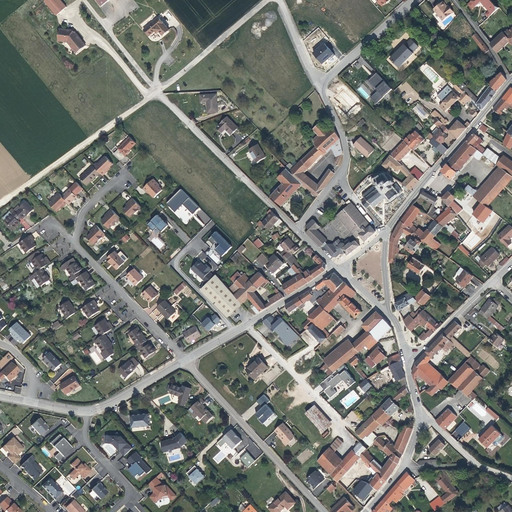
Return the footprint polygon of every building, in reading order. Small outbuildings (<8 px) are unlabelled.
[(67,7),(60,0),(45,0),(44,1),(57,16),(67,7)] [(490,0),(472,0),(471,1),(468,4),(472,10),(480,3),(482,3),(483,2),(486,6),(485,7),(489,11),(487,13),(485,14),(488,18),(499,8),(496,6),(490,0)] [(447,6),(443,1),(434,8),(442,19),(453,11),(450,6),(448,8),(447,6)] [(169,30),(159,17),(144,30),(149,36),(156,31),(157,33),(159,31),(163,36),(169,30)] [(86,46),(75,32),(74,33),(71,32),(71,30),(60,29),(58,41),(67,42),(76,53),(86,46)] [(490,44),(497,53),(510,41),(511,43),(511,29),(510,31),(508,30),(504,33),(503,32),(491,43),(490,44)] [(490,52),(476,33),(472,37),(493,65),(496,62),(490,52)] [(341,57),(328,40),(313,52),(326,68),(341,57)] [(419,47),(411,40),(406,46),(405,45),(390,59),(399,68),(414,54),(413,53),(419,47)] [(496,92),(490,85),(479,100),(465,87),(466,86),(462,81),(460,83),(449,72),(447,75),(458,86),(472,100),(473,101),(482,111),(496,92)] [(502,72),(489,83),(490,85),(496,92),(507,79),(502,72)] [(377,73),(368,81),(378,91),(371,98),(377,104),(392,90),(377,73)] [(447,85),(437,95),(441,100),(452,90),(447,85)] [(472,100),(458,86),(457,88),(462,94),(459,96),(454,91),(443,102),(440,106),(445,111),(448,108),(449,109),(458,100),(463,105),(468,100),(470,102),(472,100)] [(511,105),(511,103),(511,87),(503,98),(511,105)] [(207,102),(208,113),(218,112),(217,94),(201,95),(201,102),(207,102)] [(507,110),(510,106),(511,105),(503,98),(501,98),(492,109),(493,110),(501,115),(506,109),(507,110)] [(357,104),(350,110),(354,115),(361,109),(357,104)] [(300,108),(294,114),(297,117),(303,111),(300,108)] [(436,117),(443,124),(446,121),(439,114),(436,117)] [(447,134),(450,131),(449,130),(436,117),(436,116),(433,119),(432,120),(441,128),(433,136),(439,141),(442,144),(449,136),(447,134)] [(238,128),(228,117),(217,128),(222,132),(225,129),(231,134),(238,128)] [(450,131),(457,139),(467,128),(458,120),(449,130),(450,131)] [(327,151),(340,138),(333,127),(327,131),(320,123),(313,130),(318,135),(312,140),(314,142),(313,143),(316,146),(298,163),(290,171),(303,184),(302,185),(317,197),(334,173),(333,171),(334,170),(332,169),(331,170),(330,169),(319,184),(317,185),(303,174),(305,173),(322,155),(324,155),(328,151),(327,151)] [(482,124),(479,128),(485,132),(488,128),(482,124)] [(409,135),(403,141),(412,149),(414,151),(417,148),(415,146),(418,142),(420,144),(422,143),(424,145),(425,143),(423,142),(424,140),(415,131),(411,136),(409,135)] [(474,133),(467,142),(483,154),(486,150),(479,145),(483,141),(474,133)] [(434,147),(439,141),(433,136),(430,134),(427,137),(431,141),(429,143),(434,147)] [(362,150),(369,156),(375,150),(361,137),(354,144),(361,151),(362,150)] [(335,163),(337,165),(343,154),(340,138),(327,151),(328,151),(324,155),(322,155),(324,156),(332,148),(336,157),(334,160),(335,163)] [(412,149),(403,141),(394,151),(391,154),(400,162),(412,149)] [(442,144),(439,141),(434,147),(443,155),(448,150),(442,144)] [(447,163),(441,171),(451,179),(472,156),(479,161),(484,155),(467,142),(448,164),(447,163)] [(113,154),(120,161),(126,155),(125,154),(130,149),(124,143),(113,154)] [(258,144),(249,149),(257,163),(266,158),(258,144)] [(511,164),(502,158),(501,159),(487,148),(486,150),(483,154),(484,155),(497,165),(500,167),(511,175),(511,164)] [(392,173),(401,163),(400,162),(391,154),(390,156),(382,164),(386,167),(392,173)] [(100,172),(103,175),(106,172),(104,170),(108,166),(109,167),(113,163),(106,156),(98,164),(97,163),(94,166),(100,172)] [(282,159),(280,161),(283,164),(287,169),(290,171),(298,163),(295,160),(291,164),(290,163),(288,165),(282,159)] [(87,185),(100,172),(94,166),(94,165),(80,178),(87,185)] [(419,182),(427,176),(416,165),(412,169),(410,168),(407,170),(411,174),(419,182)] [(487,207),(511,178),(511,175),(500,167),(474,196),(482,202),(487,207)] [(290,171),(287,169),(281,175),(278,178),(283,183),(271,196),(282,206),(302,185),(303,184),(290,171)] [(305,173),(303,174),(317,185),(319,184),(305,173)] [(402,190),(397,184),(394,186),(393,185),(395,184),(395,183),(393,183),(392,182),(393,182),(392,181),(391,181),(389,180),(388,181),(384,176),(385,174),(384,174),(383,175),(377,179),(376,179),(375,182),(378,182),(378,183),(363,195),(367,199),(371,204),(375,207),(389,196),(391,198),(390,200),(392,200),(392,198),(402,190)] [(411,190),(419,182),(411,174),(402,183),(411,190)] [(168,192),(164,188),(165,187),(158,181),(149,190),(152,193),(154,192),(156,195),(155,195),(160,200),(168,192)] [(69,202),(70,204),(74,199),(74,198),(76,195),(71,189),(63,196),(69,202)] [(181,189),(167,203),(175,212),(183,204),(193,214),(200,208),(181,189)] [(444,197),(443,198),(449,206),(453,210),(458,205),(454,201),(457,198),(450,191),(444,197)] [(435,205),(438,200),(423,192),(420,196),(434,204),(435,205)] [(69,202),(63,196),(60,193),(53,199),(54,200),(50,203),(58,211),(63,207),(62,206),(64,204),(65,205),(69,202)] [(421,211),(428,215),(430,210),(434,204),(420,196),(418,198),(426,203),(424,206),(416,201),(414,205),(421,211)] [(371,204),(367,199),(362,202),(367,208),(371,204)] [(22,217),(24,219),(27,216),(34,209),(26,201),(19,208),(20,209),(17,212),(22,217)] [(144,213),(147,210),(138,201),(134,205),(136,206),(132,210),(128,214),(134,220),(139,216),(140,217),(144,213)] [(484,222),(492,210),(487,207),(482,202),(473,214),(484,222)] [(364,231),(371,226),(352,203),(337,215),(356,238),(360,235),(364,231)] [(421,211),(414,205),(402,222),(414,233),(423,240),(430,243),(442,229),(444,232),(446,229),(444,227),(435,220),(425,232),(419,227),(418,229),(413,225),(414,224),(413,223),(421,211)] [(444,227),(457,216),(453,210),(449,206),(445,209),(446,210),(439,216),(430,210),(428,215),(435,220),(444,227)] [(19,220),(22,217),(17,212),(15,210),(13,208),(9,211),(10,211),(3,218),(5,221),(14,229),(21,223),(19,220)] [(119,223),(122,219),(113,210),(110,213),(111,215),(107,218),(107,217),(102,222),(110,229),(118,221),(119,223)] [(269,215),(263,222),(266,225),(270,229),(279,220),(281,223),(283,221),(272,211),(269,215)] [(203,212),(199,217),(205,224),(210,219),(203,212)] [(158,214),(157,215),(164,223),(165,222),(158,214)] [(479,229),(484,222),(473,214),(468,221),(479,229)] [(164,223),(157,215),(148,224),(151,228),(154,231),(158,227),(162,231),(168,225),(165,222),(164,223)] [(317,230),(320,227),(313,219),(306,226),(309,229),(307,232),(321,247),(326,242),(328,240),(317,230)] [(12,231),(14,229),(5,221),(4,222),(12,231)] [(411,237),(414,233),(402,222),(398,227),(393,236),(392,237),(399,241),(402,236),(405,239),(407,235),(411,237)] [(449,223),(445,228),(451,233),(455,228),(449,223)] [(511,225),(509,224),(498,236),(510,249),(511,247),(511,242),(509,239),(511,236),(511,225)] [(104,238),(107,235),(98,226),(94,229),(95,231),(91,234),(87,238),(94,245),(99,241),(100,242),(104,238)] [(361,237),(366,242),(376,234),(376,232),(371,226),(364,231),(360,235),(361,237)] [(451,234),(457,239),(460,235),(454,230),(451,234)] [(232,247),(216,232),(208,239),(213,244),(217,240),(220,244),(215,249),(222,256),(232,247)] [(274,241),(280,236),(277,232),(271,236),(274,241)] [(406,245),(404,248),(409,252),(409,251),(414,254),(422,243),(423,240),(414,233),(411,237),(412,237),(412,239),(408,246),(406,245)] [(35,240),(32,235),(20,243),(27,253),(37,246),(33,241),(35,240)] [(264,244),(258,238),(254,242),(259,247),(264,244)] [(288,253),(283,257),(287,260),(300,249),(297,245),(296,246),(288,238),(280,245),(288,253)] [(345,253),(348,256),(360,246),(359,244),(360,244),(358,242),(357,242),(356,240),(351,243),(348,239),(345,241),(341,241),(339,239),(336,241),(339,245),(337,247),(337,250),(339,252),(333,256),(334,257),(337,257),(341,254),(344,254),(345,253)] [(430,243),(429,244),(437,250),(441,245),(433,239),(430,243)] [(339,245),(336,241),(333,244),(328,244),(326,242),(321,247),(324,246),(333,256),(339,252),(337,250),(337,247),(339,245)] [(391,241),(391,242),(390,262),(395,263),(397,254),(399,254),(400,248),(398,248),(398,245),(397,244),(394,243),(391,241)] [(467,256),(470,253),(461,244),(458,247),(467,256)] [(488,266),(500,255),(493,247),(481,258),(482,259),(487,265),(488,266)] [(207,253),(216,263),(219,260),(210,250),(207,253)] [(43,268),(51,263),(47,257),(45,258),(42,254),(41,255),(39,251),(28,258),(31,261),(32,261),(39,271),(43,268)] [(125,262),(115,251),(107,259),(112,263),(113,263),(118,268),(125,262)] [(235,261),(242,254),(239,251),(232,258),(235,261)] [(264,254),(263,253),(258,258),(264,265),(265,263),(274,273),(284,263),(277,256),(275,254),(270,259),(269,259),(264,254)] [(287,260),(292,267),(295,264),(309,281),(327,269),(327,265),(317,254),(313,258),(319,265),(311,271),(308,269),(304,272),(292,255),(287,260)] [(507,257),(499,262),(501,265),(509,260),(507,257)] [(80,272),(83,270),(77,262),(76,262),(73,258),(62,265),(63,266),(60,268),(61,270),(65,269),(65,270),(67,268),(72,276),(69,278),(71,282),(72,282),(77,279),(82,275),(80,272)] [(421,274),(426,266),(416,259),(415,258),(409,266),(421,274)] [(211,260),(208,263),(215,269),(217,267),(211,260)] [(295,264),(292,267),(297,275),(283,284),(289,294),(309,281),(295,264)] [(195,280),(200,285),(211,272),(206,267),(195,280)] [(43,268),(39,271),(29,278),(31,281),(32,280),(35,278),(41,285),(41,286),(46,283),(50,280),(51,280),(43,268)] [(134,268),(127,275),(136,285),(143,277),(134,268)] [(465,288),(474,276),(465,270),(456,282),(465,288)] [(257,313),(265,308),(253,293),(261,286),(263,288),(270,282),(267,279),(260,272),(251,279),(245,273),(244,273),(242,271),(241,273),(239,271),(231,278),(235,283),(229,288),(243,303),(249,297),(255,304),(252,308),(257,313)] [(96,285),(87,272),(82,275),(77,279),(78,281),(79,282),(80,281),(87,291),(96,285)] [(331,288),(321,298),(320,297),(317,301),(321,305),(344,282),(335,272),(324,280),(330,286),(331,288)] [(229,288),(216,274),(201,290),(228,318),(243,303),(229,288)] [(37,288),(41,285),(35,278),(32,280),(37,288)] [(350,300),(346,295),(352,289),(344,281),(344,282),(321,305),(329,313),(340,301),(356,317),(362,311),(350,300)] [(183,288),(180,285),(174,291),(177,294),(183,288)] [(149,297),(153,301),(159,295),(150,286),(143,294),(148,299),(149,297)] [(269,303),(270,305),(284,297),(276,289),(274,290),(277,293),(268,299),(269,303)] [(357,293),(352,289),(346,295),(350,300),(357,293)] [(304,302),(313,295),(312,293),(309,290),(285,305),(291,312),(294,310),(299,306),(301,308),(304,306),(302,303),(304,302)] [(421,291),(415,298),(419,301),(424,305),(430,298),(421,291)] [(399,311),(419,301),(415,298),(410,293),(395,301),(395,303),(399,311)] [(479,312),(488,320),(491,317),(499,306),(500,304),(496,300),(494,302),(490,299),(479,312)] [(66,319),(77,312),(69,300),(60,307),(66,315),(64,316),(66,319)] [(98,306),(94,300),(83,308),(89,318),(99,311),(97,307),(98,306)] [(177,312),(165,300),(157,307),(169,319),(177,312)] [(324,328),(335,318),(329,313),(321,305),(308,317),(309,317),(307,318),(308,320),(302,325),(307,330),(314,323),(321,331),(324,328)] [(404,321),(409,328),(424,311),(423,310),(422,311),(420,309),(412,318),(410,315),(404,321)] [(370,330),(371,331),(384,318),(376,311),(362,325),(367,331),(370,330)] [(424,311),(409,328),(412,332),(419,324),(420,322),(423,325),(426,327),(427,325),(431,329),(427,334),(430,338),(441,327),(424,311)] [(214,312),(201,324),(208,332),(221,320),(214,312)] [(284,341),(285,340),(289,344),(299,335),(282,317),(276,322),(270,315),(263,320),(273,331),(276,329),(278,332),(280,331),(281,332),(283,334),(281,335),(280,337),(284,341)] [(491,317),(488,320),(495,325),(497,322),(491,317)] [(369,349),(392,327),(384,318),(371,331),(375,337),(366,345),(369,349)] [(95,326),(101,336),(104,334),(105,334),(114,327),(111,324),(110,325),(105,319),(95,326)] [(21,345),(31,336),(17,321),(7,331),(21,345)] [(458,323),(456,321),(444,334),(457,346),(460,343),(453,337),(462,327),(458,323)] [(502,331),(505,328),(497,322),(495,325),(502,331)] [(345,328),(341,324),(333,332),(334,333),(337,336),(345,328)] [(129,334),(138,328),(137,325),(128,331),(129,334)] [(184,333),(190,343),(202,335),(197,326),(184,333)] [(135,344),(137,348),(146,342),(147,341),(138,328),(129,334),(136,344),(135,344)] [(324,328),(321,331),(328,338),(331,336),(324,328)] [(366,345),(375,337),(371,331),(370,330),(367,331),(353,343),(356,346),(355,347),(359,351),(366,345)] [(430,338),(427,334),(425,333),(419,339),(425,344),(430,338)] [(112,345),(104,334),(101,336),(98,338),(94,341),(96,345),(98,343),(103,351),(101,353),(106,359),(114,354),(112,345)] [(456,345),(444,334),(416,362),(415,365),(422,370),(432,379),(442,389),(440,391),(456,395),(461,390),(468,396),(473,391),(484,378),(474,369),(479,363),(472,356),(453,376),(445,368),(441,373),(429,361),(441,349),(442,350),(443,349),(447,352),(450,349),(452,350),(456,345)] [(503,343),(496,336),(491,341),(498,348),(503,343)] [(349,338),(323,359),(326,363),(334,371),(348,360),(355,354),(359,351),(355,347),(356,346),(353,343),(349,338)] [(148,345),(146,342),(137,348),(139,351),(141,350),(146,358),(156,351),(151,343),(148,345)] [(384,351),(379,346),(366,359),(373,367),(378,362),(386,356),(383,352),(384,351)] [(468,356),(471,353),(465,347),(462,351),(468,356)] [(61,364),(50,352),(43,359),(54,371),(61,364)] [(401,360),(402,359),(400,352),(387,358),(390,365),(401,360)] [(355,354),(348,360),(354,366),(360,360),(355,354)] [(268,367),(259,357),(246,369),(255,379),(268,367)] [(137,367),(131,360),(127,364),(126,363),(118,370),(126,378),(134,371),(133,371),(137,367)] [(390,365),(384,368),(380,371),(382,374),(391,369),(394,376),(390,378),(392,384),(393,384),(406,376),(402,367),(403,366),(401,360),(390,365)] [(474,369),(484,378),(491,370),(484,364),(481,362),(479,363),(474,369)] [(19,371),(11,363),(0,373),(9,382),(19,371)] [(324,379),(334,371),(326,363),(317,371),(324,379)] [(356,368),(366,379),(367,378),(369,377),(358,365),(356,368)] [(422,370),(415,365),(412,372),(416,382),(422,379),(431,386),(426,391),(433,396),(438,391),(440,391),(442,389),(432,379),(422,370)] [(346,390),(355,382),(345,369),(334,377),(331,374),(319,384),(330,398),(337,392),(334,389),(341,384),(346,390)] [(79,385),(74,376),(64,382),(65,384),(61,386),(65,394),(79,385)] [(407,384),(406,376),(393,384),(394,385),(396,384),(400,383),(402,387),(395,393),(392,390),(387,395),(389,398),(391,396),(397,402),(404,396),(405,397),(409,394),(407,384)] [(366,391),(372,386),(372,383),(367,378),(366,379),(359,384),(366,391)] [(50,380),(47,384),(54,389),(57,386),(50,380)] [(183,387),(173,384),(172,386),(170,390),(170,392),(179,396),(179,398),(180,398),(178,404),(185,405),(186,400),(187,401),(192,388),(183,385),(183,386),(183,387)] [(346,408),(360,397),(353,390),(340,401),(346,408)] [(461,390),(456,395),(467,407),(473,400),(468,396),(461,390)] [(468,396),(473,400),(477,397),(478,396),(473,391),(468,396)] [(257,401),(263,407),(267,404),(270,400),(265,394),(257,401)] [(389,398),(372,415),(381,424),(383,425),(386,421),(392,416),(392,415),(401,406),(397,402),(391,396),(389,398)] [(204,403),(200,399),(191,407),(195,411),(192,414),(195,418),(199,415),(206,423),(213,416),(202,405),(204,403)] [(263,407),(256,414),(260,418),(259,418),(264,423),(275,413),(267,404),(263,407)] [(315,404),(306,413),(323,432),(333,423),(315,404)] [(353,409),(348,414),(354,419),(359,414),(353,409)] [(437,421),(445,429),(457,417),(448,409),(437,421)] [(132,428),(151,426),(149,413),(141,414),(141,415),(139,415),(138,415),(131,416),(132,428)] [(381,424),(372,415),(366,421),(356,431),(365,440),(373,432),(381,424)] [(38,419),(31,426),(37,432),(39,435),(47,428),(44,425),(45,425),(43,423),(42,421),(41,422),(38,419)] [(459,440),(470,428),(463,421),(452,434),(459,440)] [(284,422),(276,430),(279,433),(278,434),(287,444),(296,436),(292,433),(293,432),(284,422)] [(492,426),(480,438),(488,447),(492,443),(494,446),(496,446),(503,439),(503,437),(492,426)] [(403,428),(396,446),(403,453),(412,432),(403,428)] [(232,430),(223,438),(234,449),(242,441),(232,430)] [(373,432),(365,440),(370,445),(378,437),(373,432)] [(161,443),(163,448),(165,447),(167,452),(180,448),(188,441),(181,433),(175,438),(175,439),(175,440),(173,440),(173,439),(161,443)] [(65,442),(59,435),(49,443),(58,453),(62,457),(72,448),(68,445),(67,445),(64,442),(65,442)] [(132,449),(121,436),(114,436),(106,436),(106,443),(109,443),(114,444),(117,446),(116,447),(125,456),(132,449)] [(387,444),(379,436),(378,437),(370,445),(372,447),(374,444),(379,449),(382,449),(390,457),(384,467),(369,453),(370,452),(367,449),(360,456),(362,458),(386,481),(399,462),(403,453),(396,446),(390,440),(387,444)] [(318,461),(331,474),(343,460),(335,452),(344,442),(338,437),(332,444),(323,455),(318,461)] [(7,457),(14,465),(20,459),(16,455),(24,448),(24,446),(22,445),(21,445),(20,445),(19,446),(12,438),(1,448),(5,452),(6,451),(7,450),(10,453),(9,455),(7,457)] [(446,445),(439,439),(430,449),(436,454),(446,445)] [(360,441),(353,449),(360,456),(367,449),(368,448),(360,441)] [(331,474),(336,480),(338,481),(360,456),(353,449),(331,474)] [(457,454),(453,451),(448,457),(451,459),(457,454)] [(136,452),(128,459),(134,465),(133,466),(128,470),(135,478),(139,474),(141,476),(146,472),(147,474),(151,470),(141,459),(142,458),(136,452)] [(247,452),(240,458),(244,463),(243,465),(247,469),(252,465),(251,464),(255,461),(247,452)] [(62,457),(58,453),(54,457),(58,462),(62,457)] [(34,459),(31,456),(20,466),(26,473),(33,480),(42,472),(32,461),(34,459)] [(91,471),(86,466),(85,468),(83,465),(77,459),(70,465),(74,469),(69,475),(73,479),(79,474),(82,477),(85,474),(86,475),(91,471)] [(368,481),(378,491),(386,481),(366,462),(365,464),(369,467),(369,468),(373,472),(372,473),(375,476),(374,477),(373,476),(368,481)] [(204,477),(195,466),(187,474),(196,484),(204,477)] [(445,469),(439,469),(442,472),(451,482),(454,479),(445,469)] [(312,482),(317,487),(325,479),(316,470),(307,479),(311,483),(312,482)] [(418,470),(408,471),(414,478),(416,477),(415,476),(416,475),(415,473),(418,470)] [(408,471),(384,499),(389,504),(392,501),(394,501),(408,487),(406,484),(410,481),(413,484),(416,481),(414,478),(408,471)] [(446,503),(460,493),(451,482),(442,472),(435,479),(447,492),(441,497),(446,503)] [(159,481),(156,478),(150,484),(154,488),(155,493),(154,493),(150,497),(154,501),(158,498),(163,497),(163,499),(169,497),(172,501),(176,496),(166,485),(164,486),(159,481)] [(61,491),(49,479),(41,486),(47,493),(54,500),(58,496),(57,495),(61,491)] [(76,490),(65,479),(59,485),(70,496),(76,490)] [(367,492),(372,485),(368,481),(362,480),(354,491),(361,496),(360,497),(364,500),(369,493),(367,492)] [(100,499),(107,493),(104,490),(105,490),(102,487),(101,486),(98,483),(91,490),(92,491),(96,496),(100,499)] [(415,498),(417,500),(422,496),(425,493),(426,493),(423,490),(415,496),(416,497),(415,498)] [(295,502),(285,492),(268,508),(271,511),(278,511),(285,506),(288,509),(295,502)] [(213,507),(220,500),(217,496),(210,503),(213,507)] [(345,497),(332,509),(334,511),(346,511),(349,510),(351,511),(355,508),(345,497)] [(446,503),(441,497),(436,501),(440,507),(446,503)] [(18,509),(15,506),(12,503),(12,504),(11,504),(6,498),(0,503),(0,505),(1,507),(1,508),(4,511),(5,510),(6,511),(20,511),(18,509)] [(389,504),(384,499),(372,511),(384,511),(385,511),(390,511),(394,508),(391,505),(389,504)] [(84,511),(73,500),(65,508),(68,511),(84,511)] [(501,510),(508,505),(506,501),(499,507),(501,510)]
